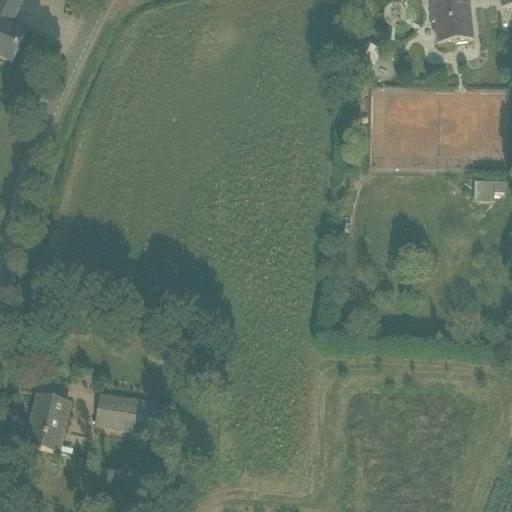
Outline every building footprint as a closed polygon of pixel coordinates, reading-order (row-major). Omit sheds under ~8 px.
[(23,0),(0,0),(0,59),(12,65),(25,38),(9,30),(23,0)] [(470,0),(429,0),(432,26),(436,26),(438,48),(477,44),(470,0)] [(511,10),(511,0),(500,0),(502,12),(511,10)] [(363,95),(382,53),(361,43),(342,86),(363,95)] [(160,407),(101,398),(96,430),(156,439),(160,407)] [(70,408),(38,401),(27,449),(59,456),(70,408)]
